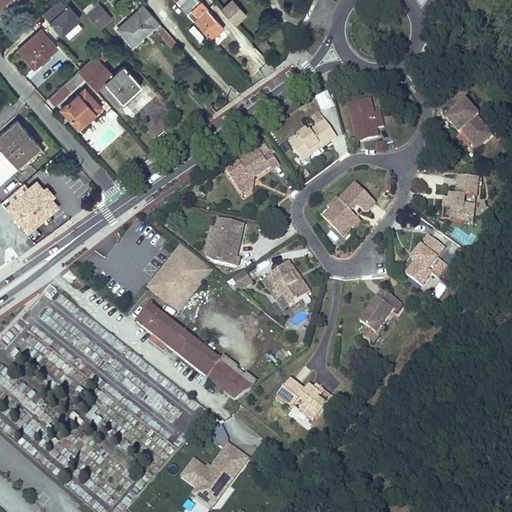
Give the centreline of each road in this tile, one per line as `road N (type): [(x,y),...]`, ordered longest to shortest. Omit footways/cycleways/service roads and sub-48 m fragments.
road 1 (residential): [(403,160),(357,158),(302,195),(297,213),(331,265),(345,267),(358,265),(404,199)]
road 2 (primary): [(123,205),(307,70)]
road 3 (residential): [(123,205),(0,63)]
road 4 (primary): [(0,294),(123,205)]
